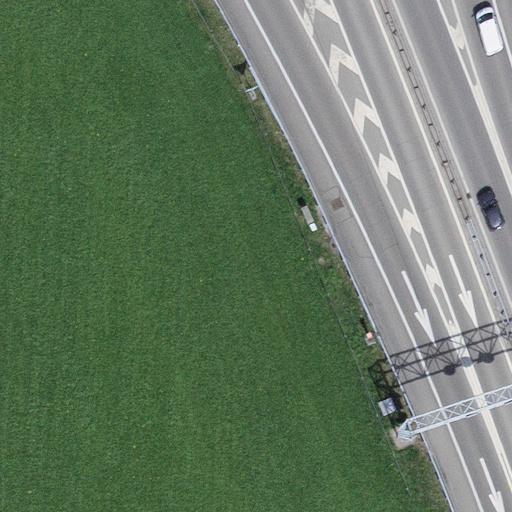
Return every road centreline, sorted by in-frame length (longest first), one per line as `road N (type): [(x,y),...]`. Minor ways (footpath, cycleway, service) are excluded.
road 1 (motorway): [(263,0),(410,300),(500,511)]
road 2 (motorway): [(343,0),(511,484)]
road 3 (motorway): [(511,205),(422,0)]
road 4 (motorway): [(511,153),(471,0)]
